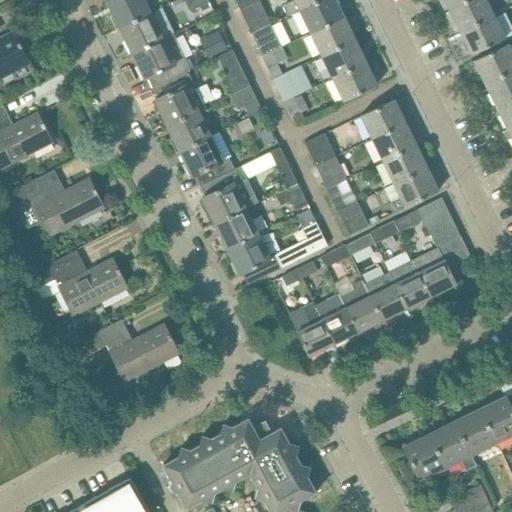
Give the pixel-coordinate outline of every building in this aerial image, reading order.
[(111,0),(107,2),(119,26),(115,28),(116,30),(120,28),(149,14),(142,0),(111,0)] [(209,2),(207,0),(193,0),(197,8),(209,2)] [(257,0),(234,0),(240,11),(259,2),(257,0)] [(321,0),(294,0),(295,1),(282,6),(287,17),(300,11),(321,0)] [(321,0),(300,11),(311,33),(343,18),(334,0),(321,0)] [(469,0),(439,0),(445,11),(449,9),(450,10),(469,0)] [(469,0),(450,10),(455,20),(451,22),(456,33),(460,31),(461,32),(493,16),(486,3),(492,0),(469,0)] [(240,11),(251,34),(259,30),(254,20),(265,15),(259,2),(240,11)] [(132,53),(161,39),(149,14),(120,28),(131,51),(127,53),(128,55),(132,53)] [(472,55),(504,39),(493,16),(461,32),(472,55)] [(343,18),(311,33),(322,56),(354,40),(343,18)] [(270,25),(259,30),(251,34),(262,57),(281,48),(270,25)] [(0,77),(28,62),(21,48),(22,47),(20,43),(19,43),(13,33),(0,40),(0,77)] [(217,33),(206,38),(214,54),(225,48),(217,33)] [(171,34),(161,39),(132,53),(143,77),(140,79),(141,81),(150,76),(155,86),(152,88),(186,72),(189,71),(171,34)] [(331,76),(333,79),(365,63),(354,40),(322,56),(328,70),(321,73),(324,80),(331,76)] [(486,84),(511,71),(511,55),(507,44),(474,60),(486,84)] [(262,57),(273,79),(281,76),(276,65),(287,60),(281,48),(262,57)] [(365,63),(333,79),(344,101),(376,86),(365,63)] [(241,68),(226,75),(235,93),(250,86),(241,68)] [(273,79),(285,102),(292,99),(305,93),(294,70),(281,76),(273,79)] [(511,99),(511,71),(486,84),(497,107),(511,99)] [(192,84),(186,72),(152,88),(152,89),(156,87),(161,97),(154,100),(166,124),(163,126),(163,127),(167,126),(197,112),(185,87),(192,84)] [(243,105),(249,118),(262,112),(250,86),(235,93),(228,97),(234,109),(243,105)] [(292,99),(285,102),(296,126),(304,122),(292,99)] [(508,130),(511,127),(511,99),(497,107),(508,130)] [(393,100),(360,116),(372,139),(404,123),(393,100)] [(209,137),(197,112),(167,126),(178,149),(175,151),(176,153),(179,151),(209,137)] [(0,121),(0,169),(52,142),(44,127),(45,127),(43,122),(42,123),(37,114),(13,126),(9,117),(0,121)] [(372,139),(383,162),(416,146),(404,123),(372,139)] [(258,132),(265,146),(275,141),(268,127),(258,132)] [(305,144),(316,166),(335,157),(324,134),(305,144)] [(221,162),(209,137),(179,151),(191,175),(187,177),(188,179),(198,174),(203,184),(199,186),(200,186),(203,185),(234,170),(228,159),(221,162)] [(383,162),(394,185),(427,169),(416,146),(383,162)] [(271,152),(288,189),(297,184),(280,148),(271,152)] [(334,186),(346,180),(335,157),(316,166),(327,189),(334,186)] [(234,170),(203,185),(208,195),(202,198),(214,222),(210,224),(211,225),(214,224),(245,209),(259,203),(242,166),(234,170)] [(430,167),(427,169),(394,185),(401,198),(387,204),(391,214),(438,191),(433,182),(436,181),(430,167)] [(46,190),(40,177),(6,194),(14,209),(31,200),(49,235),(103,208),(96,193),(97,193),(95,188),(93,189),(88,179),(65,191),(60,183),(46,190)] [(308,206),(297,184),(288,189),(276,195),(281,206),(290,202),(295,212),(308,206)] [(327,189),(338,213),(346,209),(334,186),(327,189)] [(418,209),(423,219),(446,208),(441,198),(418,209)] [(368,227),(357,203),(346,209),(338,213),(349,236),(368,227)] [(423,219),(427,229),(451,218),(446,208),(423,219)] [(257,234),(245,209),(214,224),(226,247),(222,249),(223,251),(257,234)] [(410,214),(394,221),(399,231),(414,224),(410,214)] [(427,229),(432,239),(456,227),(451,218),(427,229)] [(394,221),(369,234),(374,243),(399,231),(394,221)] [(460,237),(456,227),(432,239),(437,248),(460,237)] [(269,259),(257,234),(223,251),(226,249),(238,273),(234,275),(235,277),(245,272),(250,282),(247,284),(247,285),(282,268),(276,255),(269,259)] [(369,234),(345,245),(350,255),(374,243),(369,234)] [(465,247),(460,237),(437,248),(437,249),(442,258),(465,247)] [(326,267),(350,255),(345,245),(321,257),(326,267)] [(442,258),(448,268),(470,257),(465,247),(442,258)] [(414,261),(431,296),(456,284),(448,268),(442,258),(437,249),(414,261)] [(385,265),(390,274),(406,308),(431,296),(414,261),(410,253),(385,265)] [(69,270),(63,257),(30,274),(38,288),(56,279),(74,315),(127,288),(119,274),(121,273),(118,268),(117,269),(112,259),(80,275),(76,267),(69,270)] [(313,262),(297,269),(302,279),(317,271),(313,262)] [(302,279),(297,269),(281,277),(286,287),(302,279)] [(390,274),(365,286),(382,320),(406,308),(390,274)] [(341,298),(358,332),(382,320),(365,286),(363,281),(352,287),(354,292),(341,298)] [(340,295),(316,307),(334,344),(358,332),(341,298),(340,295)] [(299,311),(307,327),(297,332),(309,356),(334,344),(316,307),(314,304),(299,311)] [(114,323),(82,340),(90,354),(107,346),(125,381),(178,353),(171,339),(172,338),(170,334),(168,335),(163,325),(132,341),(127,332),(121,336),(114,323)] [(60,350),(65,348),(70,345),(66,336),(60,339),(55,341),(60,350)] [(511,393),(479,410),(496,442),(511,433),(511,393)] [(455,422),(471,454),(496,442),(479,410),(455,422)] [(306,511),(298,510),(300,501),(316,492),(307,476),(310,467),(301,465),(296,455),(298,446),(289,444),(281,427),(271,432),(265,421),(253,427),(248,418),(232,427),(223,424),(220,433),(211,438),(202,436),(199,445),(190,450),(180,448),(178,456),(162,465),(171,481),(169,486),(172,492),(177,493),(186,509),(202,500),(212,503),(214,494),(223,489),(232,491),(235,482),(249,475),(257,489),(254,498),(263,500),(269,511),(306,511)] [(455,422),(429,435),(445,467),(459,460),(465,471),(476,466),(470,454),(471,454),(455,422)] [(397,467),(407,486),(445,467),(429,435),(403,447),(410,461),(397,467)] [(149,511),(129,477),(69,511),(149,511)] [(449,498),(454,509),(486,495),(481,484),(449,498)] [(454,509),(455,511),(477,511),(491,506),(486,495),(454,509)]
